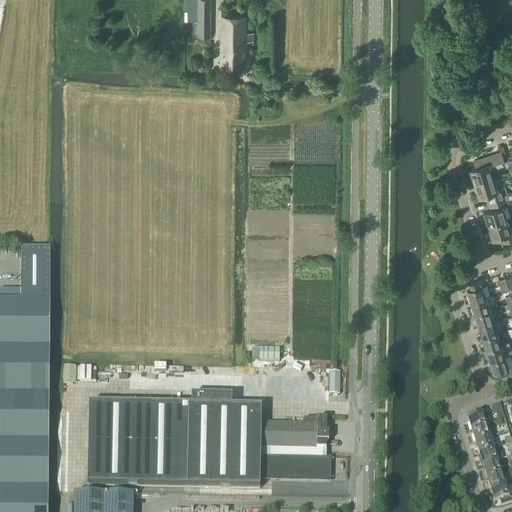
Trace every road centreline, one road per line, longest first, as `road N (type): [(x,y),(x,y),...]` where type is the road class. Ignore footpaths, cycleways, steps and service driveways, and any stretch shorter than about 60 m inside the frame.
road 1 (tertiary): [(370,511),(374,0)]
road 2 (residential): [(483,268),(448,148),(511,128)]
road 3 (residential): [(481,394),(452,288),(453,279),(483,268)]
road 4 (residential): [(482,511),(451,417),(481,394)]
